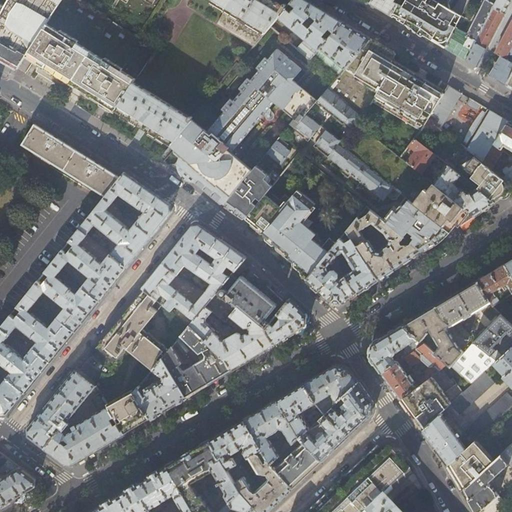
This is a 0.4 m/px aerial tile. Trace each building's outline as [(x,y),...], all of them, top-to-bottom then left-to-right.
[(62,0),(7,0),(4,6),(0,13),(0,58),(17,68),(26,55),(62,0)] [(123,70),(142,39),(80,0),(62,0),(26,55),(40,64),(36,71),(50,80),(67,91),(72,85),(90,96),(114,111),(116,109),(134,82),(136,79),(123,70)] [(285,4),(284,6),(275,1),(273,0),(210,0),(225,9),(217,24),(254,46),(272,25),(279,17),(288,6),(285,4)] [(305,38),(297,48),(310,60),(315,54),(342,22),(320,9),(305,0),(293,0),(288,6),(279,17),(289,25),(290,26),(288,29),(292,32),(293,33),(295,30),(305,38)] [(372,0),(370,3),(380,9),(391,16),(398,3),(394,1),(394,0),(372,0)] [(412,0),(400,0),(391,16),(395,18),(400,21),(412,0)] [(412,0),(400,21),(423,35),(445,48),(456,28),(458,23),(460,20),(463,14),(452,8),(447,5),(450,0),(449,0),(412,0)] [(485,0),(468,35),(456,28),(445,48),(452,53),(470,63),(476,67),(511,0),(485,0)] [(511,20),(495,52),(500,55),(511,61),(511,20)] [(340,75),(370,39),(355,30),(342,22),(315,54),(340,75)] [(429,121),(444,94),(437,89),(410,73),(392,62),(396,54),(388,49),(370,39),(340,75),(329,89),(362,118),(364,117),(371,103),(420,131),(429,121)] [(301,70),(277,49),(206,132),(192,120),(171,145),(175,149),(176,154),(182,159),(186,163),(195,163),(198,165),(199,174),(201,187),(206,191),(224,204),(253,169),(229,155),(272,104),(276,108),(294,119),(299,123),(307,114),(317,102),(318,101),(294,86),(290,83),(301,70)] [(506,84),(511,73),(511,61),(500,55),(496,62),(500,65),(493,77),(506,84)] [(190,116),(188,118),(134,82),(116,109),(123,114),(142,126),(158,137),(171,145),(192,120),(191,119),(192,117),(190,116)] [(461,93),(449,86),(444,94),(429,121),(439,129),(461,93)] [(357,124),(362,118),(329,89),(318,101),(317,102),(352,130),(357,124)] [(477,111),(481,105),(470,99),(467,105),(471,108),(477,111)] [(468,150),(492,112),(488,109),(464,147),(468,150)] [(500,117),(492,112),(468,150),(468,151),(483,162),(495,143),(508,121),(500,117)] [(308,141),(321,125),(307,114),(299,123),(294,119),(290,123),(296,128),(294,130),(308,141)] [(511,123),(508,121),(495,143),(501,148),(504,145),(511,149),(511,123)] [(105,197),(120,178),(109,171),(81,153),(48,132),(35,124),(22,144),(105,197)] [(468,220),(474,216),(433,183),(431,181),(424,176),(422,173),(407,162),(357,124),(352,130),(342,142),(340,145),(402,194),(410,200),(451,231),(456,224),(459,226),(463,224),(468,220)] [(397,200),(402,194),(340,145),(342,142),(327,130),(315,146),(333,161),(334,162),(332,164),(348,177),(351,175),(361,183),(360,186),(376,199),(378,196),(383,200),(387,196),(392,200),(397,200)] [(286,147),(288,144),(279,137),(267,152),(281,163),(291,151),(286,147)] [(422,173),(435,156),(415,141),(414,141),(409,147),(415,151),(407,162),(422,173)] [(501,148),(495,143),(483,162),(491,170),(504,150),(501,148)] [(504,196),(511,190),(511,186),(498,174),(491,170),(483,162),(468,151),(467,150),(462,157),(459,157),(457,159),(457,162),(452,169),(460,175),(468,181),(495,202),(504,196)] [(511,167),(510,167),(507,167),(506,167),(498,174),(511,186),(511,156),(510,155),(509,159),(511,161),(511,167)] [(276,181),(257,165),(253,169),(224,204),(232,209),(246,219),(266,195),(272,187),(274,185),(276,181)] [(452,169),(447,165),(433,183),(474,216),(483,210),(495,202),(468,181),(464,187),(456,182),(460,175),(452,169)] [(141,248),(171,212),(170,204),(147,189),(124,173),(120,178),(105,197),(80,229),(88,235),(96,225),(119,243),(110,254),(126,267),(141,248)] [(285,201),(280,206),(266,195),(246,219),(251,223),(254,223),(260,228),(260,231),(270,230),(272,228),(275,227),(282,234),(282,238),(281,239),(281,240),(282,249),(283,251),(285,250),(290,254),(290,257),(290,259),(294,259),(303,268),(302,269),(303,270),(302,272),(308,278),(331,250),(336,243),(329,238),(322,246),(312,238),(316,233),(305,224),(302,224),(300,222),(315,203),(298,189),(288,202),(287,203),(285,201)] [(434,242),(451,231),(410,200),(404,207),(402,205),(398,209),(395,207),(384,220),(422,251),(434,242)] [(362,211),(357,217),(347,231),(379,279),(401,265),(422,251),(384,220),(367,207),(362,211)] [(254,223),(251,223),(255,226),(260,231),(260,228),(254,223)] [(219,239),(199,225),(192,226),(179,243),(163,263),(178,274),(186,265),(197,273),(205,260),(198,253),(202,248),(208,252),(206,254),(208,256),(219,239)] [(270,230),(260,231),(265,234),(267,234),(267,236),(268,239),(274,244),(276,244),(278,244),(279,246),(282,249),(281,240),(281,239),(282,238),(282,234),(275,227),(272,228),(270,230)] [(126,267),(110,254),(102,264),(97,260),(97,259),(96,258),(80,244),(88,235),(80,229),(70,241),(74,245),(68,253),(64,250),(53,264),(62,271),(70,260),(72,262),(90,277),(82,287),(99,300),(113,283),(126,267)] [(367,287),(379,279),(347,231),(331,250),(338,255),(340,255),(343,252),(354,268),(354,269),(351,272),(347,268),(343,270),(345,275),(357,293),(367,287)] [(217,258),(212,265),(205,260),(197,273),(212,283),(206,291),(214,297),(232,276),(246,257),(234,249),(219,239),(208,256),(209,257),(212,254),(217,258)] [(338,255),(331,250),(308,278),(306,279),(319,291),(331,302),(343,303),(349,299),(357,293),(345,275),(341,278),(339,277),(340,273),(336,270),(331,270),(330,270),(329,266),(338,255)] [(290,259),(302,269),(303,268),(294,259),(290,259)] [(206,291),(196,304),(170,284),(178,274),(163,263),(153,275),(143,288),(158,299),(163,294),(169,299),(165,305),(172,310),(177,304),(196,319),(206,306),(214,297),(206,291)] [(87,316),(99,300),(82,287),(77,294),(76,294),(73,291),(72,289),(57,277),(62,271),(53,264),(45,273),(50,277),(43,285),(38,282),(28,294),(37,301),(45,291),(46,292),(65,308),(58,317),(74,331),(87,316)] [(511,276),(504,265),(491,273),(477,281),(490,302),(492,306),(499,302),(497,297),(496,292),(495,290),(498,289),(499,289),(500,289),(500,288),(501,288),(501,287),(502,287),(502,286),(504,285),(506,287),(510,289),(511,293),(511,276)] [(279,313),(286,303),(272,291),(254,274),(249,281),(242,276),(238,281),(232,276),(214,297),(206,306),(213,311),(226,321),(231,315),(239,306),(266,328),(270,323),(272,321),(276,316),(279,313)] [(490,302),(477,281),(456,293),(435,306),(441,316),(452,325),(464,318),(465,319),(472,315),(472,314),(490,302)] [(164,357),(170,349),(144,329),(164,304),(158,299),(145,290),(132,305),(108,335),(98,347),(117,362),(128,348),(154,369),(164,357)] [(63,346),(74,331),(58,317),(50,327),(30,311),(37,301),(28,294),(17,307),(22,311),(16,319),(11,315),(1,327),(11,335),(18,326),(33,338),(38,342),(33,348),(50,362),(63,346)] [(279,313),(281,318),(274,327),(270,323),(266,328),(274,344),(289,335),(305,326),(306,314),(290,299),(286,303),(279,313)] [(511,301),(510,303),(508,302),(501,309),(504,313),(502,315),(511,325),(511,301)] [(240,332),(237,331),(225,339),(225,340),(221,340),(221,338),(215,332),(216,330),(206,321),(207,318),(213,311),(206,306),(196,319),(190,326),(225,358),(232,369),(250,358),(274,344),(266,328),(239,306),(231,315),(245,327),(249,326),(251,329),(250,330),(251,333),(249,334),(246,333),(244,330),(243,330),(240,332)] [(452,325),(441,316),(435,306),(421,315),(413,319),(412,319),(406,323),(406,324),(403,326),(420,341),(427,333),(425,330),(428,329),(439,346),(434,352),(447,363),(471,384),(484,373),(493,364),(497,361),(473,342),(472,341),(463,352),(456,346),(451,337),(452,336),(449,332),(453,326),(452,325)] [(511,325),(502,315),(500,314),(473,342),(497,361),(507,351),(505,348),(500,353),(493,347),(498,343),(503,338),(502,338),(507,333),(511,337),(511,325)] [(232,369),(225,358),(190,326),(181,336),(200,354),(203,351),(205,353),(198,357),(200,360),(195,363),(201,372),(203,371),(209,383),(220,376),(232,369)] [(420,341),(403,326),(386,336),(371,344),(369,356),(375,364),(381,372),(399,361),(397,359),(394,361),(392,357),(394,356),(394,355),(395,355),(395,354),(395,353),(396,352),(396,353),(404,348),(405,350),(403,351),(406,356),(424,344),(423,344),(420,341)] [(50,362),(33,348),(25,358),(6,341),(11,335),(1,327),(0,329),(0,362),(8,369),(9,369),(12,372),(7,378),(25,392),(38,377),(50,362)] [(187,353),(189,351),(179,339),(177,341),(187,353)] [(195,363),(191,366),(189,362),(182,367),(181,365),(183,364),(174,349),(177,346),(184,355),(187,353),(177,341),(170,349),(164,357),(186,396),(197,390),(209,383),(203,371),(201,372),(195,363)] [(430,349),(432,346),(426,341),(423,344),(424,344),(430,349)] [(417,385),(409,374),(407,375),(402,368),(408,364),(412,365),(420,359),(429,367),(418,377),(422,382),(430,376),(447,363),(434,352),(430,349),(424,344),(406,356),(399,361),(381,372),(390,386),(392,388),(400,399),(417,385)] [(511,347),(507,351),(497,361),(493,364),(504,375),(502,377),(511,387),(511,347)] [(160,382),(158,380),(144,389),(145,391),(143,392),(139,387),(135,392),(150,418),(172,405),(186,396),(164,357),(154,369),(163,377),(162,381),(160,382)] [(348,368),(335,365),(322,374),(304,384),(316,404),(318,408),(322,406),(320,402),(326,398),(328,401),(330,399),(331,397),(330,396),(330,395),(331,394),(332,394),(333,394),(333,396),(335,400),(320,411),(321,412),(323,415),(325,413),(329,410),(333,406),(337,402),(339,400),(342,397),(358,382),(348,368)] [(96,386),(76,369),(50,402),(28,428),(29,436),(37,442),(45,448),(62,429),(96,386)] [(493,383),(484,373),(471,384),(451,404),(450,405),(460,415),(493,383)] [(451,404),(430,376),(422,382),(417,385),(400,399),(411,415),(422,431),(441,413),(450,405),(451,404)] [(25,392),(7,378),(1,386),(0,384),(0,413),(0,414),(8,413),(17,401),(25,392)] [(339,421),(339,422),(340,422),(337,425),(325,413),(323,415),(313,425),(310,427),(299,437),(322,460),(346,437),(370,414),(371,402),(366,394),(358,382),(342,397),(348,403),(341,409),(336,408),(335,408),(333,406),(329,410),(336,417),(339,421)] [(316,404),(304,384),(291,392),(277,400),(299,437),(310,427),(301,413),(303,411),(306,415),(307,414),(308,417),(313,414),(311,412),(313,410),(311,407),(316,404)] [(150,418),(135,392),(134,391),(109,406),(125,432),(139,425),(150,418)] [(104,398),(101,393),(92,398),(92,401),(94,405),(104,398)] [(511,405),(511,398),(507,394),(466,431),(470,436),(467,439),(471,444),(474,441),(511,405)] [(107,403),(104,398),(94,405),(96,407),(99,408),(107,403)] [(261,410),(244,420),(270,464),(299,437),(277,400),(261,410)] [(77,425),(76,424),(70,428),(71,431),(67,433),(62,429),(45,448),(58,458),(65,463),(73,464),(99,448),(125,432),(109,406),(77,425)] [(323,415),(321,412),(310,421),(313,425),(323,415)] [(452,461),(466,449),(442,416),(443,415),(441,413),(422,431),(435,448),(448,465),(452,461)] [(240,492),(259,511),(265,511),(292,487),(270,464),(244,420),(227,430),(210,441),(240,492)] [(322,460),(299,437),(270,464),(292,487),(307,473),(322,460)] [(259,511),(240,492),(210,441),(189,453),(167,466),(193,511),(223,511),(222,510),(224,508),(228,511),(233,508),(240,511),(259,511)] [(492,462),(474,441),(471,444),(466,449),(452,461),(466,485),(492,462)] [(511,443),(501,454),(509,463),(511,466),(511,443)] [(509,463),(501,454),(492,462),(466,485),(462,489),(461,489),(472,507),(474,511),(478,511),(491,501),(501,492),(499,489),(496,491),(489,485),(494,480),(492,479),(509,463)] [(12,471),(19,466),(9,459),(5,464),(0,466),(0,467),(3,472),(3,473),(10,469),(12,471)] [(462,489),(466,485),(452,461),(448,465),(454,476),(462,489)] [(27,472),(19,466),(12,471),(0,477),(0,507),(11,501),(36,486),(36,479),(27,472)] [(193,511),(167,466),(129,489),(94,510),(95,511),(193,511)] [(398,511),(392,504),(385,497),(368,511),(398,511)] [(490,511),(496,507),(491,501),(478,511),(490,511)]
